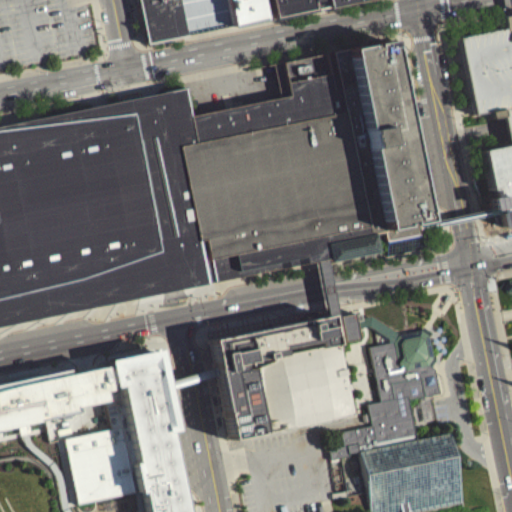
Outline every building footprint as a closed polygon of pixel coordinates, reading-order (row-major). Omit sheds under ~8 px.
[(172,0),(181,41),(142,50),(131,0),(172,0)] [(172,0),(219,0),(226,32),(181,41),(172,0)] [(255,0),(261,26),(245,30),(227,33),(226,32),(219,0),(255,0)] [(263,0),(268,23),(307,15),(305,8),(303,0),(263,0)] [(303,0),(318,0),(319,5),(321,12),(307,15),(305,8),(303,0)] [(321,12),(381,0),(318,0),(319,5),(321,12)] [(457,37),(472,112),(500,107),(507,144),(479,150),(488,189),(491,207),(493,213),(495,227),(511,223),(511,12),(498,15),(501,28),(457,37)] [(329,50),(385,38),(387,48),(391,47),(395,66),(397,65),(400,83),(403,82),(414,137),(409,138),(413,156),(410,156),(423,219),(416,221),(416,223),(417,229),(418,231),(429,229),(433,244),(388,254),(384,239),(382,239),(381,230),(372,232),(367,233),(365,224),(329,50)] [(216,281),(309,260),(320,258),(324,257),(326,257),(326,261),(377,251),(372,232),(367,233),(365,224),(329,50),(279,60),(286,94),(188,114),(183,86),(139,96),(0,124),(0,325),(174,290),(216,281)] [(416,223),(459,213),(491,207),(493,213),(461,220),(417,229),(416,223)] [(325,334),(335,332),(333,322),(331,311),(320,258),(309,260),(320,314),(322,321),(325,334)] [(203,345),(289,328),(298,318),(306,317),(322,321),(325,334),(335,332),(333,322),(348,319),(348,321),(353,320),(354,324),(354,326),(350,326),(351,330),(352,335),(354,345),(338,348),(339,355),(336,356),(338,363),(339,367),(345,395),(343,395),(347,415),(345,416),(342,416),(343,421),(223,446),(210,381),(208,372),(205,355),(203,345)] [(350,326),(354,326),(354,324),(358,323),(360,323),(361,323),(366,322),(394,340),(393,341),(391,344),(388,347),(364,332),(363,333),(362,333),(360,333),(352,335),(351,330),(350,326)] [(365,511),(354,459),(337,463),(326,465),(324,455),(338,452),(336,438),(366,432),(363,410),(375,408),(372,394),(369,378),(368,374),(364,353),(388,348),(388,347),(391,344),(393,341),(394,340),(414,336),(416,337),(419,339),(422,340),(423,341),(428,363),(430,365),(431,366),(426,373),(429,376),(434,399),(421,402),(403,406),(408,430),(409,434),(412,445),(444,438),(459,508),(439,511),(365,511)] [(59,444),(104,435),(98,407),(96,397),(100,396),(95,372),(100,371),(99,366),(120,362),(151,355),(158,388),(160,397),(169,436),(162,438),(178,511),(139,511),(136,498),(132,499),(131,497),(73,510),(59,444)] [(0,388),(60,375),(61,379),(95,372),(100,396),(96,397),(98,407),(67,413),(68,418),(0,432),(0,388)] [(208,372),(210,381),(160,397),(158,388),(208,372)]
